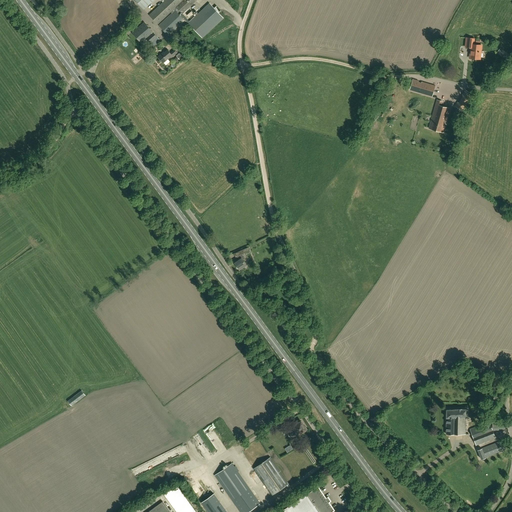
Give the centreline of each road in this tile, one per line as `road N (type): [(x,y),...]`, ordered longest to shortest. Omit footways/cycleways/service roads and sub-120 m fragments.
road 1 (primary): [(401,511),(19,0)]
road 2 (unclassified): [(372,511),(74,108),(62,74),(7,0)]
road 3 (unclassified): [(311,350),(240,284),(32,0)]
road 4 (unclassified): [(456,511),(369,425),(311,350)]
road 5 (track): [(243,65),(305,59),(386,75)]
road 6 (unclassified): [(511,91),(386,75)]
road 7 (unclassified): [(311,350),(312,318),(278,232)]
